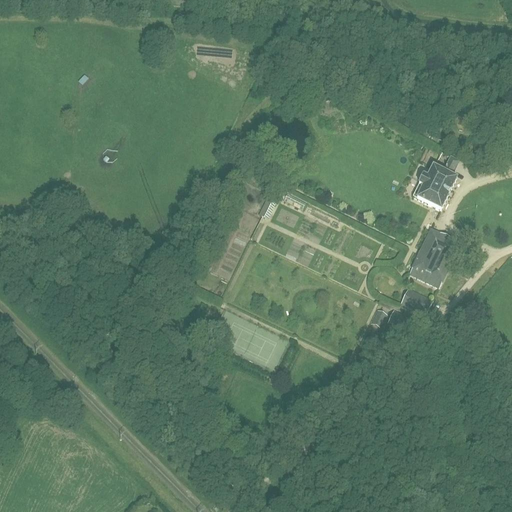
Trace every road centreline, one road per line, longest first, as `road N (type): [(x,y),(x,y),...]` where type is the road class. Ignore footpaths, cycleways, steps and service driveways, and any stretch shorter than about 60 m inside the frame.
road 1 (unclassified): [(511,45),(179,0)]
road 2 (track): [(134,389),(264,511)]
